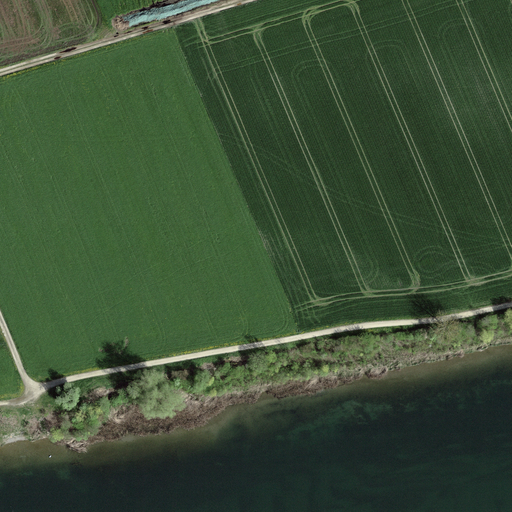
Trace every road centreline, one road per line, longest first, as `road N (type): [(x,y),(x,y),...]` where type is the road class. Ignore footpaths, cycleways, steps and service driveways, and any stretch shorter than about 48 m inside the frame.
road 1 (track): [(32,394),(66,380),(364,323),(511,305)]
road 2 (track): [(0,71),(243,0)]
